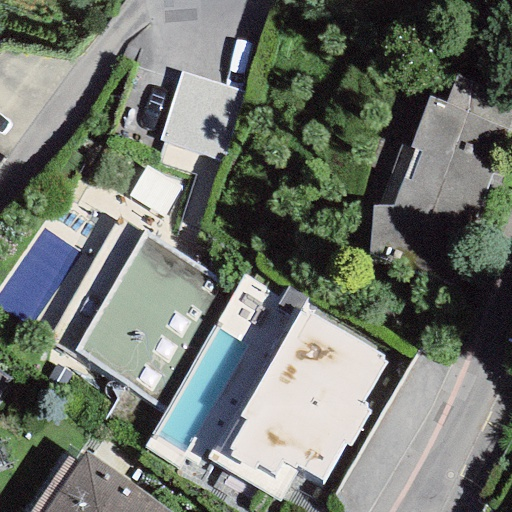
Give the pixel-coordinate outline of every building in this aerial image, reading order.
[(228,158),(245,83),(182,69),(165,143),(228,158)] [(511,109),(511,99),(454,75),(444,104),(429,98),(410,148),(413,150),(392,206),(370,207),(368,256),(440,283),(511,109)] [(235,287),(143,232),(70,353),(163,408),(235,287)] [(383,355),(302,308),(239,415),(245,419),(227,449),(231,451),(228,456),(239,462),(238,465),(252,473),(257,464),(274,474),(281,463),(295,471),(298,467),(320,480),(342,442),(350,447),(371,409),(361,403),(385,363),(380,360),(383,355)] [(166,511),(85,453),(42,511),(166,511)]
